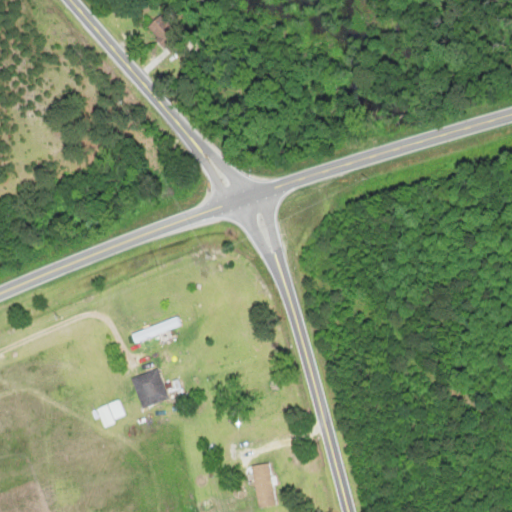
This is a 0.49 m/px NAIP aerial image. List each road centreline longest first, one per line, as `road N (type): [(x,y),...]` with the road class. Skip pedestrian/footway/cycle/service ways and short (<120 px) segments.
road 1 (residential): [(351,511),(294,230),(252,199),(75,0)]
road 2 (secondary): [(0,292),(252,199),(511,122)]
